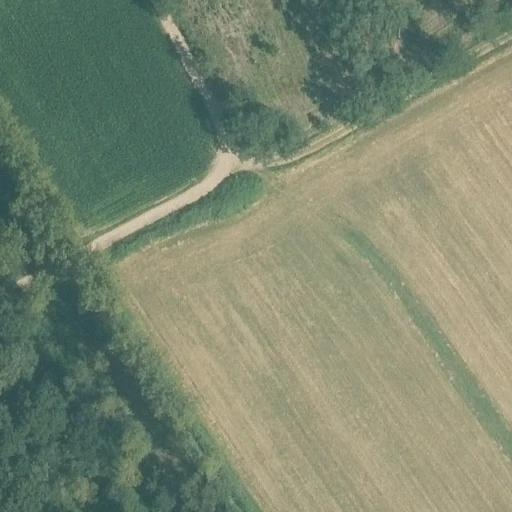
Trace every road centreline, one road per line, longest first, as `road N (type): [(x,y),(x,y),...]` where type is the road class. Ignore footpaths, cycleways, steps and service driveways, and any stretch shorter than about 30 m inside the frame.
road 1 (track): [(0,292),(196,193),(227,158),(227,139),(163,0)]
road 2 (residential): [(511,39),(303,154),(273,162),(227,158)]
